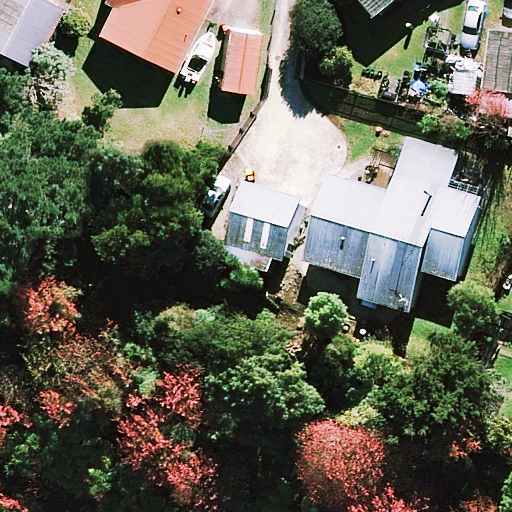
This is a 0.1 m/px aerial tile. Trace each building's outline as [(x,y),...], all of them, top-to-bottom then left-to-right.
[(57,8),(40,0),(0,0),(0,52),(27,66),(57,8)] [(202,0),(99,0),(85,29),(169,69),(202,0)] [(411,0),(362,0),(382,24),(411,0)] [(256,36),(223,31),(216,88),(248,92),(256,36)] [(511,39),(497,37),(485,120),(511,124),(511,39)] [(463,161),(411,147),(398,198),(335,181),(311,268),(373,285),(367,304),(417,318),(428,277),(464,287),(486,204),(454,195),(463,161)] [(306,204),(247,188),(226,264),(285,280),(306,204)]
